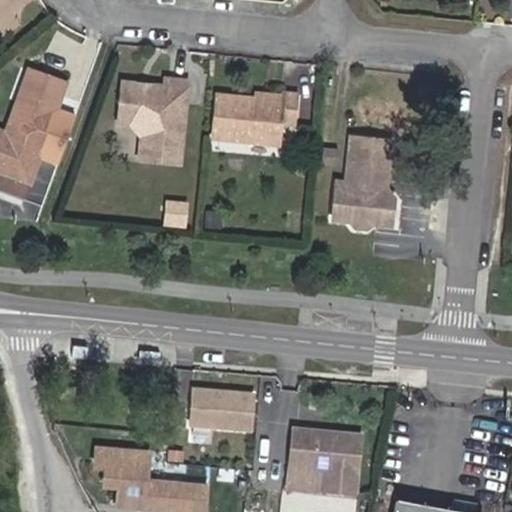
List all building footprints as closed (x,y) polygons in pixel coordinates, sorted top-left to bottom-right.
[(29,185),(66,83),(29,69),(5,132),(0,129),(0,195),(15,201),(22,182),(29,185)] [(165,85),(153,83),(147,89),(140,88),(136,81),(123,79),(119,120),(134,122),(142,132),(139,158),(178,163),(187,82),(166,79),(165,85)] [(260,93),(259,104),(285,106),(286,96),(260,93)] [(285,106),(259,104),(218,100),(214,145),(281,151),(284,128),(299,129),(302,97),(286,96),(285,106)] [(352,135),(346,184),(336,182),(332,217),(349,219),(355,227),(364,228),(372,222),(389,224),(392,197),(385,187),(389,140),(352,135)] [(29,185),(22,182),(15,201),(22,203),(29,185)] [(169,202),(165,221),(181,224),(185,205),(169,202)] [(243,427),(246,392),(211,389),(210,395),(185,392),(183,422),(243,427)] [(190,425),(187,437),(210,443),(213,431),(190,425)] [(354,436),(295,430),(285,429),(281,468),(317,472),(315,491),(315,492),(348,495),(354,436)] [(137,453),(85,448),(84,465),(94,466),(93,483),(108,485),(106,505),(174,511),(191,511),(194,486),(134,481),(137,453)] [(317,472),(281,468),(279,487),(315,491),(317,472)] [(393,511),(448,511),(395,503),(393,511)]
